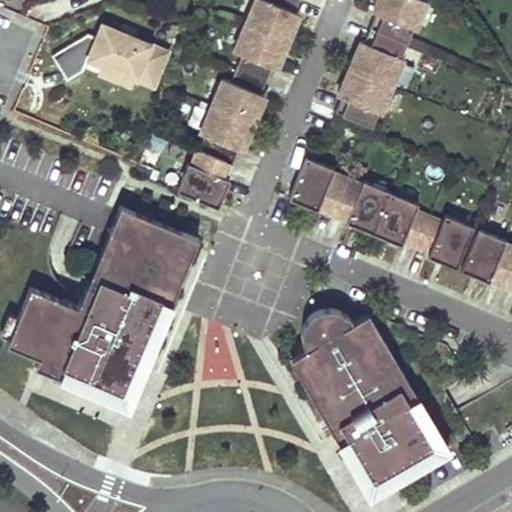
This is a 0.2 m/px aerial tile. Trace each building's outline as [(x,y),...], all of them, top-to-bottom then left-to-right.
[(285,40),(296,13),(292,11),(296,0),(252,0),(243,23),(285,40)] [(416,28),(428,0),(426,0),(379,0),(376,7),(375,11),(378,13),(372,27),(409,42),(415,27),(416,28)] [(273,68),(285,40),(243,23),(232,51),(240,54),(234,67),(264,80),(269,66),(273,68)] [(45,53),(60,77),(77,67),(82,56),(86,45),(100,51),(96,62),(129,76),(145,82),(158,50),(95,24),(90,36),(80,32),(45,53)] [(405,57),(403,57),(409,42),(372,27),(366,42),(363,40),(352,68),(393,85),(405,57)] [(86,45),(82,56),(96,62),(100,51),(86,45)] [(96,62),(91,74),(124,87),(129,76),(96,62)] [(251,123),(262,95),(258,93),(264,80),(234,67),(229,81),(221,78),(209,105),(251,123)] [(393,86),(393,85),(352,68),(341,96),(344,98),(338,112),(375,127),(381,112),(383,113),(393,86)] [(240,150),(251,123),(209,105),(198,133),(201,135),(196,149),(230,163),(236,149),(240,150)] [(149,144),(174,155),(179,144),(155,132),(149,144)] [(216,207),(227,179),(224,178),(230,163),(196,149),(189,164),(186,162),(175,190),(216,207)] [(331,212),(346,177),(331,171),(333,168),(305,156),(287,198),(316,209),(317,207),(331,212)] [(372,233),(389,191),(362,180),(360,183),(346,177),(331,212),(346,218),(345,222),(372,233)] [(415,246),(427,216),(417,212),(414,211),(417,203),(389,191),(372,233),(400,245),(401,240),(415,246)] [(138,357),(180,255),(190,259),(198,239),(121,207),(110,233),(120,236),(88,312),(79,308),(69,304),(67,311),(56,307),(59,300),(32,288),(8,346),(39,359),(35,369),(128,407),(147,361),(138,357)] [(455,267),(472,225),(444,214),(441,222),(427,216),(415,246),(428,251),(427,256),(455,267)] [(506,284),(511,268),(511,243),(506,241),(507,239),(479,228),(461,269),(489,281),(491,278),(506,284)] [(88,312),(120,236),(110,233),(91,280),(82,300),(79,308),(88,312)] [(152,350),(190,259),(180,255),(138,357),(147,361),(152,350)] [(67,311),(69,304),(59,300),(56,307),(67,311)] [(332,435),(368,495),(446,448),(469,435),(457,411),(445,388),(464,377),(446,346),(380,318),(372,322),(366,313),(351,322),(348,317),(344,314),(339,311),(334,309),(329,309),(324,309),(317,310),(311,314),(306,318),(304,322),(301,327),(300,333),(300,337),(301,342),(283,352),(277,357),(326,439),(332,435)] [(226,350),(206,350),(207,371),(227,370),(226,350)]
